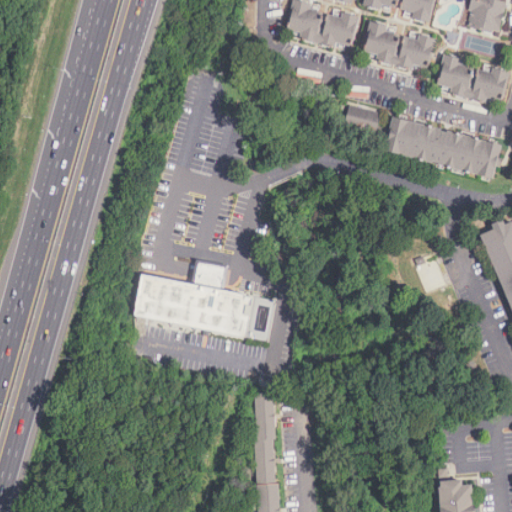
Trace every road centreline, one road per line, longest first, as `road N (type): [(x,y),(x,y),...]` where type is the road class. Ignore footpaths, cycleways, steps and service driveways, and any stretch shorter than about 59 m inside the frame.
road 1 (motorway): [(0,490),(139,0)]
road 2 (motorway): [(106,0),(0,375)]
